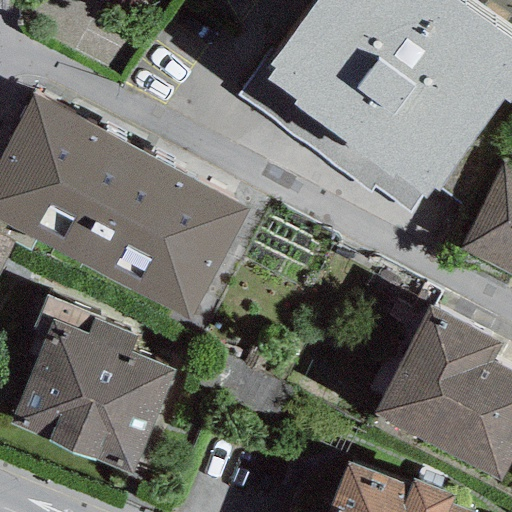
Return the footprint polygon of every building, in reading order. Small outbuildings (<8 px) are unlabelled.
[(511,41),(454,0),(316,0),(268,66),(262,62),(238,96),(371,191),(373,188),(408,213),(420,196),(425,199),(432,189),(437,193),(502,103),(507,106),(511,98),(511,41)] [(248,209),(32,95),(0,155),(0,221),(188,321),(248,209)] [(511,169),(504,165),(459,250),(511,277),(511,169)] [(0,263),(12,241),(0,234),(0,263)] [(105,319),(47,295),(33,329),(46,334),(8,423),(132,475),(175,371),(130,353),(137,336),(104,322),(105,319)] [(502,343),(430,306),(372,418),(499,483),(511,458),(511,372),(492,362),(502,343)] [(471,511),(346,464),(327,511),(471,511)]
